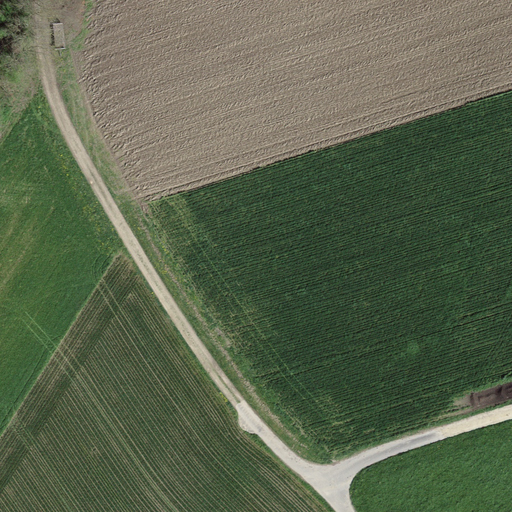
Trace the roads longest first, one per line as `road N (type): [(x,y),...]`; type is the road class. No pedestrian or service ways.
road 1 (track): [(314,495),(225,416),(49,136),(29,75),(22,0)]
road 2 (unclassified): [(511,416),(335,470),(314,495),(330,511)]
